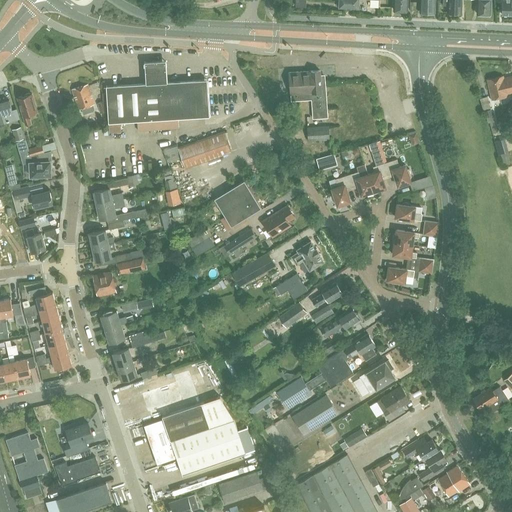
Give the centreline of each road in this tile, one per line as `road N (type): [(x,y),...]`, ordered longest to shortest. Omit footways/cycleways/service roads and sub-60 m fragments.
road 1 (secondary): [(439,311),(450,215),(419,86),(420,47)]
road 2 (residential): [(67,263),(72,169),(65,138),(37,65),(7,37)]
road 3 (secondary): [(508,506),(445,393),(436,361),(439,311)]
road 4 (primary): [(239,37),(420,47)]
road 5 (primary): [(420,35),(242,27)]
road 6 (primary): [(74,13),(106,27),(239,37)]
road 7 (residential): [(370,286),(383,207),(330,221)]
road 8 (unclassified): [(143,511),(101,385)]
road 9 (primary): [(242,27),(167,21),(116,0)]
road 10 (residential): [(101,385),(67,263)]
